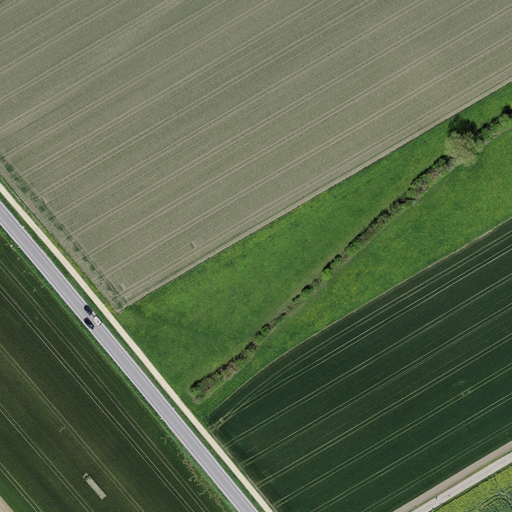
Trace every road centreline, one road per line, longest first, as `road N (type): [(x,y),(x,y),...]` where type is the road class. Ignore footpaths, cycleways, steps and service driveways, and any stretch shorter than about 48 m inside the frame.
road 1 (track): [(269,511),(0,188)]
road 2 (secondary): [(248,511),(0,212)]
